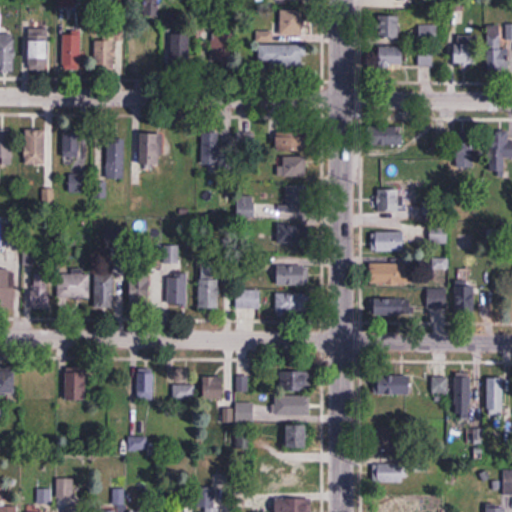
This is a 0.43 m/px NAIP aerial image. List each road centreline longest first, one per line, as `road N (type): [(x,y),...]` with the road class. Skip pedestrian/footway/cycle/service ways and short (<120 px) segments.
road 1 (residential): [(511,100),(0,96)]
road 2 (residential): [(342,339),(0,337)]
road 3 (tertiary): [(341,0),(342,339)]
road 4 (tertiary): [(342,339),(342,511)]
road 5 (residential): [(511,340),(342,339)]
